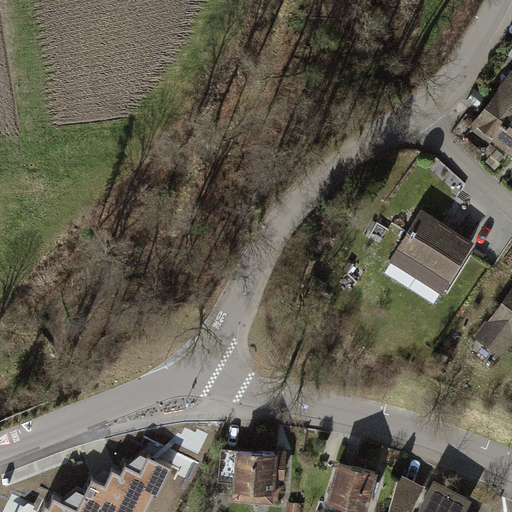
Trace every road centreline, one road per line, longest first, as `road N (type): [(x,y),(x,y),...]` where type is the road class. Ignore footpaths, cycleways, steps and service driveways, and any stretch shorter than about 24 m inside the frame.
road 1 (residential): [(511,467),(461,444),(198,366)]
road 2 (residential): [(0,450),(143,396),(198,366)]
road 3 (unclassified): [(269,236),(310,190),(411,114)]
road 4 (residential): [(198,366),(269,236)]
road 5 (unclassified): [(411,114),(459,67),(500,0)]
road 6 (residential): [(411,114),(511,207)]
